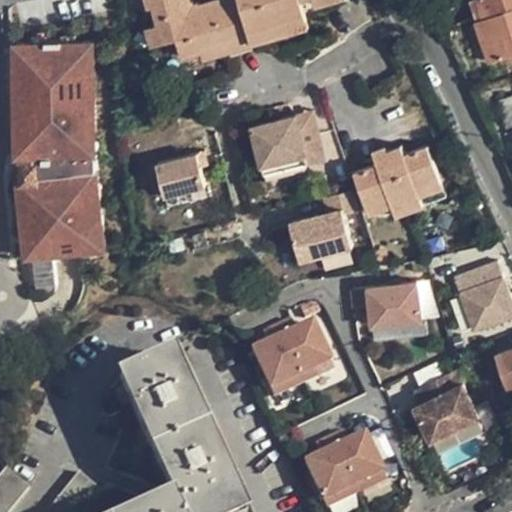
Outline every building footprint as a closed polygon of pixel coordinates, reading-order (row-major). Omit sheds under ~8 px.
[(153,5),(157,23),(161,23),(166,40),(177,37),(183,56),(202,51),(201,49),(250,36),(249,34),(307,17),(302,0),(232,0),(188,13),(184,0),(161,0),(162,2),(153,5)] [(201,0),(193,2),(192,0),(184,0),(188,13),(232,0),(201,0)] [(511,0),(470,0),(491,60),(511,52),(511,0)] [(310,27),(307,17),(249,34),(250,36),(252,43),(310,27)] [(151,44),(166,40),(161,23),(157,23),(146,27),(151,44)] [(109,250),(99,34),(14,38),(24,254),(109,250)] [(253,45),(252,43),(250,36),(201,49),(202,51),(204,59),(253,45)] [(311,121),(293,126),(297,140),(315,135),(311,121)] [(293,126),(252,137),(263,176),(304,165),(306,174),(324,168),(315,135),(297,140),(293,126)] [(404,148),(377,158),(378,162),(355,171),(367,205),(389,197),(393,207),(421,196),(444,188),(427,144),(405,152),(404,148)] [(375,154),(377,158),(404,148),(402,144),(375,154)] [(201,165),(162,175),(170,207),(210,196),(201,165)] [(306,174),(304,165),(263,176),(265,185),(306,174)] [(353,188),(324,197),(328,211),(290,222),(301,259),(353,245),(344,213),(360,209),(353,188)] [(424,206),(421,196),(393,207),(397,216),(424,206)] [(370,215),(393,207),(389,197),(367,205),(370,215)] [(401,241),(383,247),(388,262),(406,255),(401,241)] [(456,275),(474,329),(511,315),(511,300),(498,260),(456,275)] [(425,324),(420,286),(356,295),(358,313),(374,311),(377,330),(425,324)] [(291,327),(278,334),(305,389),(334,374),(312,331),(296,339),(291,327)] [(305,389),(278,334),(265,340),(270,352),(255,359),(277,403),(305,389)] [(511,350),(498,355),(509,386),(511,385),(511,350)] [(118,382),(172,499),(143,511),(240,511),(172,357),(118,382)] [(415,407),(432,440),(479,416),(455,369),(427,384),(434,398),(415,407)] [(341,436),(328,442),(354,498),(383,484),(362,440),(346,447),(341,436)] [(354,498),(328,442),(314,449),(320,460),(304,468),(326,511),(354,498)] [(0,511),(9,511),(28,489),(5,471),(0,477),(0,511)] [(84,511),(100,493),(78,474),(47,511),(84,511)]
